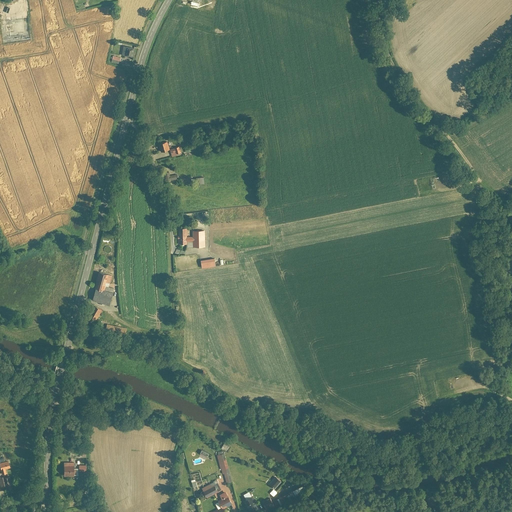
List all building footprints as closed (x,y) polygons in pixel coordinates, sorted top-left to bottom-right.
[(132,47),(122,45),(121,55),(131,56),(132,47)] [(167,141),(158,144),(160,151),(169,149),(167,141)] [(168,172),(163,173),(165,183),(177,180),(176,174),(169,176),(168,172)] [(186,228),(178,228),(178,246),(185,246),(185,242),(193,242),(193,248),(205,248),(205,230),(193,230),(193,236),(186,236),(186,228)] [(214,258),(201,260),(202,268),(215,266),(214,258)] [(110,273),(96,270),(91,288),(93,289),(89,300),(107,305),(113,286),(107,285),(110,273)] [(98,309),(93,306),(86,319),(91,322),(98,309)] [(103,332),(123,335),(125,328),(104,324),(103,332)] [(225,451),(228,446),(223,443),(220,448),(225,451)] [(223,453),(216,455),(224,483),(230,482),(223,453)] [(72,458),(61,458),(61,473),(72,473),(72,471),(75,471),(75,467),(81,467),(81,462),(72,462),(72,458)] [(0,469),(9,468),(8,461),(0,461),(0,469)] [(8,475),(0,477),(0,484),(1,489),(11,487),(8,475)] [(267,484),(274,490),(281,482),(273,476),(267,484)] [(214,484),(202,490),(206,498),(218,492),(214,484)] [(298,487),(287,492),(290,497),(300,493),(298,487)] [(226,491),(219,495),(221,498),(218,500),(222,507),(212,511),(226,511),(224,508),(232,504),(226,491)] [(251,496),(243,500),(249,511),(255,511),(258,511),(251,496)] [(432,496),(425,498),(427,505),(434,504),(432,496)] [(271,497),(261,502),(263,507),(273,502),(271,497)]
